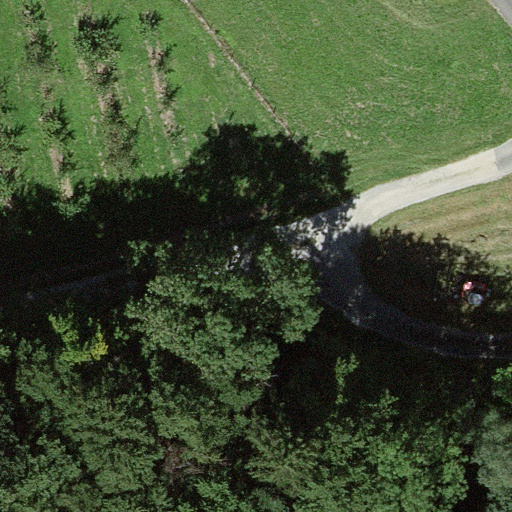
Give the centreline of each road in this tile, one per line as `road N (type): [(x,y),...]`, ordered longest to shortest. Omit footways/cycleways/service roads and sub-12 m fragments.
road 1 (track): [(0,316),(315,228),(511,157)]
road 2 (track): [(315,228),(339,284),(379,321),(511,347)]
